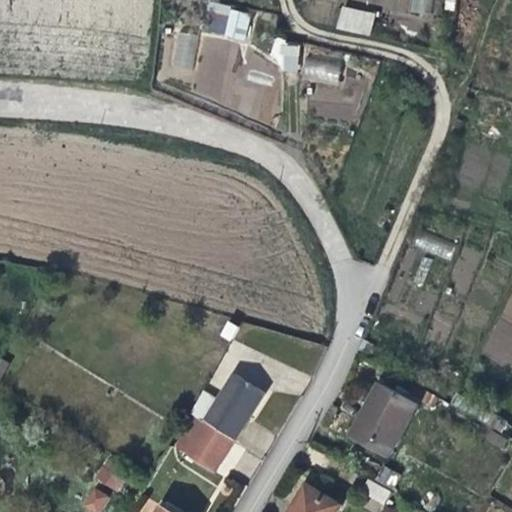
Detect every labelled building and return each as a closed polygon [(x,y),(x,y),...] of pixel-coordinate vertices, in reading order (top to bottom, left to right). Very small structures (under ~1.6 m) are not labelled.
[(410,0),(408,11),(430,15),(432,0),(410,0)] [(208,4),(204,33),(245,39),(250,10),(208,4)] [(367,36),(372,15),(342,8),(337,29),(367,36)] [(178,31),(170,65),(191,69),(199,36),(178,31)] [(298,67),(299,42),(273,41),(271,65),(298,67)] [(307,44),(299,77),(337,86),(344,52),(307,44)] [(312,81),(310,117),(358,120),(360,84),(312,81)] [(421,405),(384,384),(367,414),(354,438),(391,459),(421,405)] [(216,402),(204,422),(232,442),(245,419),(216,402)] [(218,469),(232,442),(204,422),(200,429),(190,423),(178,444),(218,469)] [(101,465),(95,481),(119,491),(126,474),(101,465)] [(386,505),(394,492),(371,478),(364,491),(386,505)] [(300,501),(292,511),(339,511),(344,504),(310,484),(300,501)] [(92,511),(100,511),(110,498),(93,486),(81,504),(92,511)]
